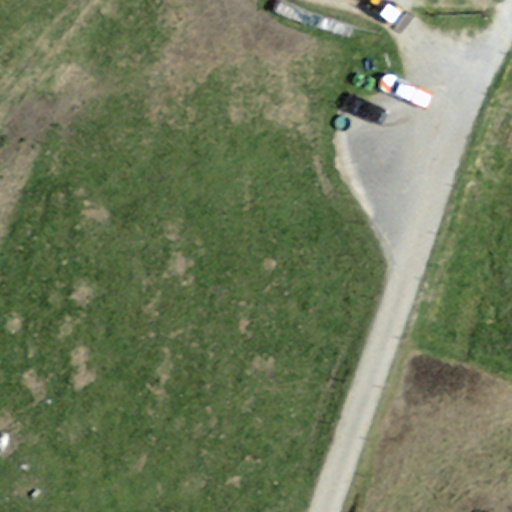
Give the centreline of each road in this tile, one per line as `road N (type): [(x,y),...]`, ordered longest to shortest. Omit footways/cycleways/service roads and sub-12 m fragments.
road 1 (track): [(321,511),(469,95),(511,12)]
road 2 (track): [(469,95),(406,23),(352,0)]
